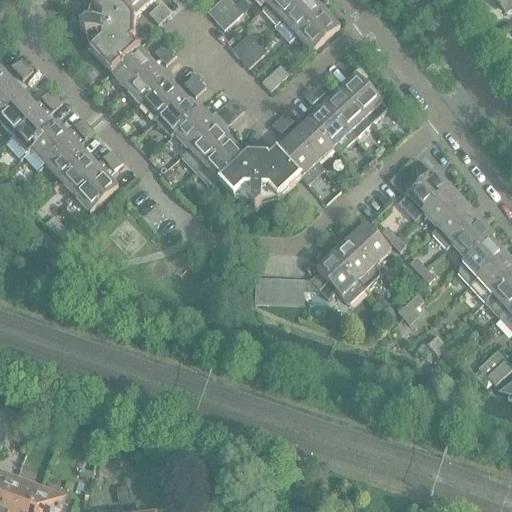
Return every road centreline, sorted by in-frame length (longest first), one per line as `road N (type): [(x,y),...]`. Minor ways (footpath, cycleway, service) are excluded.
road 1 (residential): [(43,0),(34,55),(205,245),(295,248),(443,118)]
road 2 (residential): [(181,25),(267,114),(365,22)]
road 3 (residential): [(365,22),(443,118)]
